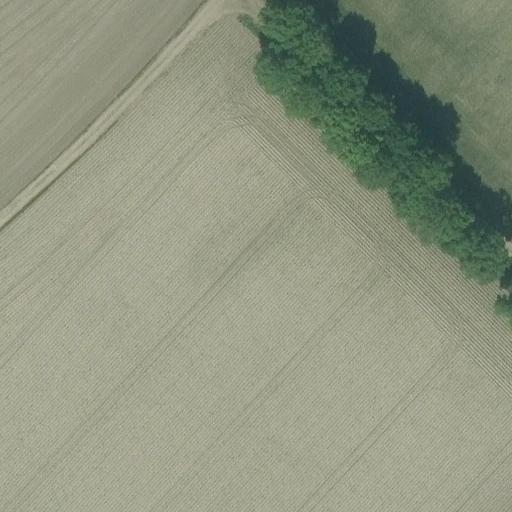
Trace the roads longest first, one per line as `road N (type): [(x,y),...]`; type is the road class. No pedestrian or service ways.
road 1 (track): [(511,249),(427,177),(250,0)]
road 2 (track): [(216,0),(0,216)]
